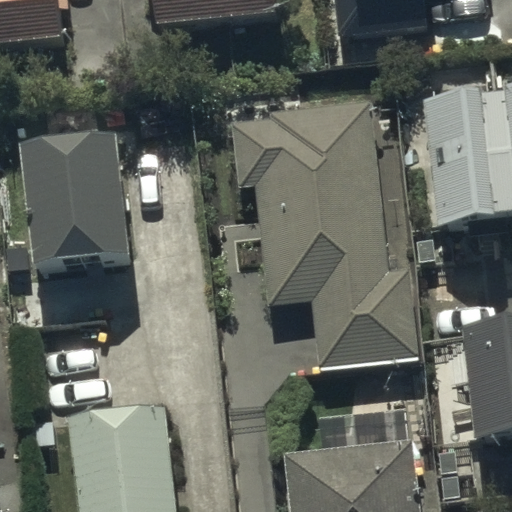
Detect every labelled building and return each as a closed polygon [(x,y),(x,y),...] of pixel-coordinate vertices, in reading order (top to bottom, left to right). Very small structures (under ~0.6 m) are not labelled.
[(0,0),(0,48),(77,40),(72,0),(0,0)] [(157,0),(161,34),(286,23),(283,0),(157,0)] [(338,0),(343,39),(428,31),(424,0),(338,0)] [(511,97),(433,105),(445,230),(511,223),(511,97)] [(279,123),(239,127),(246,188),(260,186),(273,309),(316,304),(324,376),(425,365),(415,272),(394,274),(375,104),(278,115),(279,123)] [(126,142),(29,151),(41,274),(138,264),(126,142)] [(511,326),(471,330),(480,445),(511,442),(511,326)] [(184,511),(173,408),(77,419),(87,511),(184,511)] [(425,511),(418,444),(288,458),(294,511),(425,511)]
